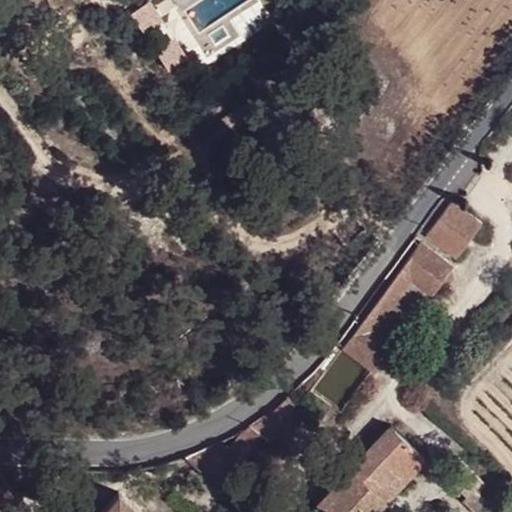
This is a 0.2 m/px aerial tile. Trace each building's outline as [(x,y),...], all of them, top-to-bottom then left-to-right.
[(457,257),(481,222),(453,201),(427,235),(457,257)] [(403,294),(419,306),(450,265),(421,244),(342,349),(371,371),(394,341),(377,328),(403,294)] [(394,341),(419,306),(403,294),(377,328),(394,341)] [(295,402),(286,395),(285,396),(277,402),(264,413),(252,421),(242,427),(231,434),(214,442),(187,454),(182,456),(222,486),(261,434),(268,440),(295,402)] [(327,511),(374,511),(425,459),(391,426),(317,502),(327,511)] [(479,487),(484,482),(458,458),(443,474),(467,498),(478,487),(479,487)] [(143,511),(120,492),(102,511),(88,511),(85,508),(81,511),(143,511)]
